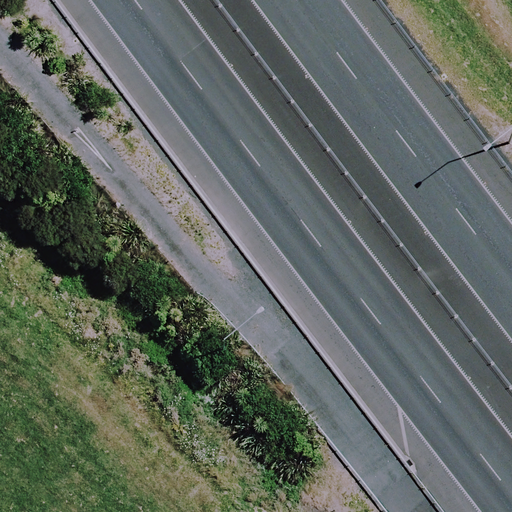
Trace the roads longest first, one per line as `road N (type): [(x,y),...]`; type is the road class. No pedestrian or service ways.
road 1 (motorway): [(511,499),(131,0)]
road 2 (motorway): [(293,0),(511,284)]
